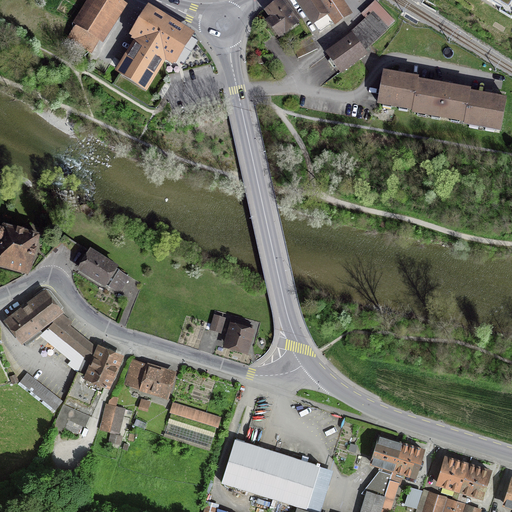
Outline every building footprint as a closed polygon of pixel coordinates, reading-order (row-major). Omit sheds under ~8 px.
[(127,3),(121,0),(85,0),(63,37),(90,53),(98,41),(102,44),(127,3)] [(273,18),(268,22),(279,36),(301,19),(285,0),(283,0),(268,12),(273,18)] [(297,0),(320,33),(348,14),(338,0),(297,0)] [(511,0),(486,0),(502,9),(505,5),(511,8),(511,0)] [(327,53),(340,71),(365,54),(395,22),(377,3),(363,16),(368,21),(352,36),(327,53)] [(191,37),(148,12),(132,41),(138,45),(119,77),(146,93),(164,63),(173,68),(191,37)] [(311,36),(292,46),(298,58),(317,49),(311,36)] [(420,77),(384,71),(379,102),(415,108),(419,81),(420,77)] [(415,108),(414,113),(467,121),(472,92),(472,90),(419,81),(415,108)] [(466,124),(500,129),(505,97),(472,92),(467,121),(466,124)] [(2,229),(1,231),(0,231),(0,271),(27,279),(38,239),(2,229)] [(118,269),(90,252),(76,273),(105,291),(118,269)] [(62,315),(46,293),(6,323),(22,345),(62,315)] [(209,333),(220,336),(225,320),(214,317),(209,333)] [(96,348),(58,320),(49,333),(87,360),(96,348)] [(231,326),(223,351),(248,359),(256,334),(231,326)] [(123,357),(97,347),(85,376),(76,373),(52,433),(61,437),(67,422),(84,428),(89,417),(91,418),(103,389),(109,392),(123,357)] [(176,374),(130,361),(123,389),(168,401),(176,374)] [(62,404),(26,375),(19,384),(55,413),(62,404)] [(113,399),(109,402),(108,406),(105,406),(99,432),(110,435),(108,446),(120,449),(129,412),(116,409),(118,400),(113,399)] [(150,402),(140,400),(138,412),(148,414),(150,402)] [(221,420),(173,405),(169,416),(171,416),(168,426),(213,440),(216,429),(218,430),(221,420)] [(425,450),(379,437),(370,467),(416,480),(425,450)] [(320,467),(236,442),(223,485),(306,511),(320,467)] [(492,472),(444,458),(435,487),(483,501),(492,472)] [(511,480),(503,508),(511,510),(511,480)] [(447,498),(422,491),(415,511),(481,511),(482,511),(446,500),(447,498)] [(305,511),(296,509),(295,511),(381,511),(385,498),(366,493),(360,511),(305,511)]
